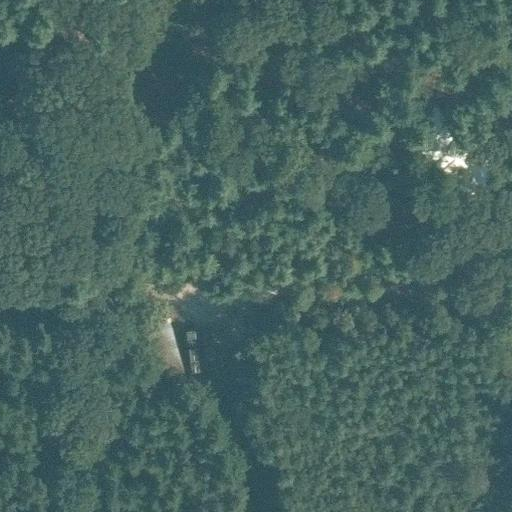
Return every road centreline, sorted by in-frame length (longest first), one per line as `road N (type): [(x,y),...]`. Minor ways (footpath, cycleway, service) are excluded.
road 1 (track): [(0,301),(202,302),(511,287)]
road 2 (track): [(202,302),(275,511)]
